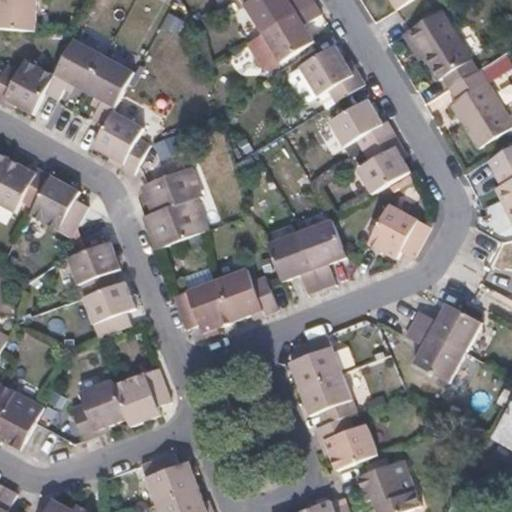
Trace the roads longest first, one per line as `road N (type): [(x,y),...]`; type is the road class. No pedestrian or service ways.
road 1 (residential): [(260,335),(423,276),(460,203),(337,0)]
road 2 (residential): [(178,369),(110,190),(0,125)]
road 3 (residential): [(260,335),(320,491),(266,511)]
road 4 (residential): [(199,420),(32,481),(0,465)]
